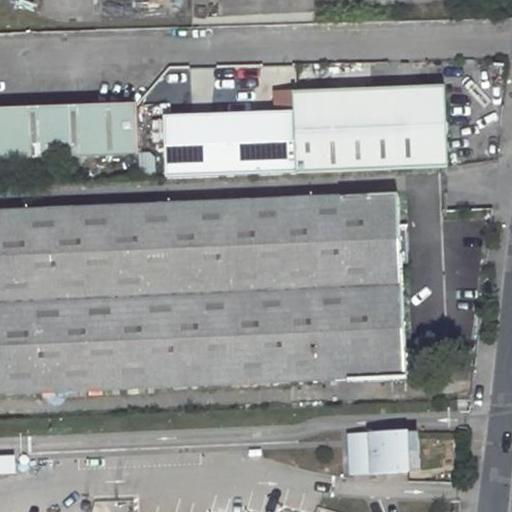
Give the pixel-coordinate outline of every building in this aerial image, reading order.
[(297,174),(449,168),(448,89),(295,95),(297,174)] [(137,106),(0,110),(0,161),(139,157),(137,106)] [(473,193),(446,194),(446,212),(462,211),(474,211),(473,193)] [(398,196),(0,213),(0,272),(5,397),(349,380),(349,383),(407,380),(398,196)] [(474,211),(462,211),(462,223),(491,222),(493,210),(474,211)] [(404,434),(347,437),(349,475),(406,473),(404,434)]
